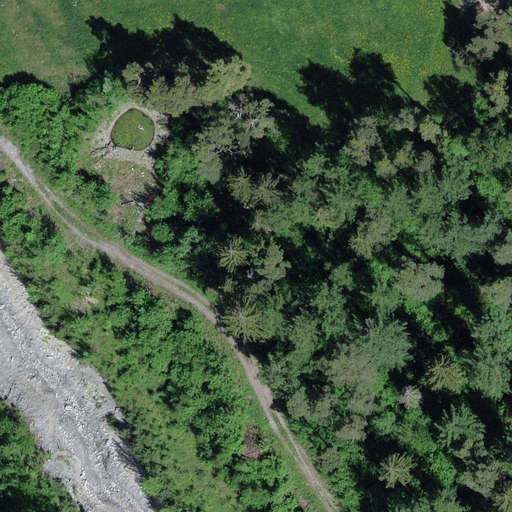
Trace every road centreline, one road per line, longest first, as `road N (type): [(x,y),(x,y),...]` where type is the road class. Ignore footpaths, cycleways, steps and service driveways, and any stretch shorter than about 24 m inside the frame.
road 1 (track): [(106,249),(219,293),(359,511)]
road 2 (track): [(106,249),(21,155),(0,118)]
